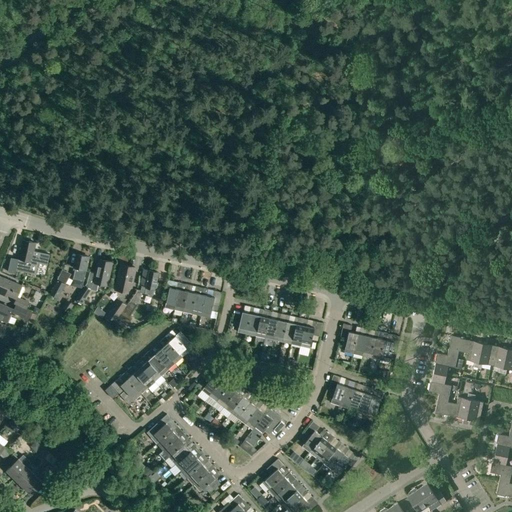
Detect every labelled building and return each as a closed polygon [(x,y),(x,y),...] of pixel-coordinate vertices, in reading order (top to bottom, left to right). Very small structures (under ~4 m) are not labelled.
[(19,259),(17,269),(35,274),(38,263),(47,265),(49,254),(34,251),(36,243),(23,240),(19,259)] [(76,268),(73,279),(84,281),(87,268),(90,258),(76,254),(73,267),(76,268)] [(87,283),(85,286),(91,289),(97,290),(98,284),(107,285),(109,278),(113,262),(100,259),(96,273),(90,272),(87,283)] [(10,261),(7,273),(15,274),(18,263),(10,261)] [(117,284),(116,289),(119,289),(123,291),(127,291),(128,287),(130,287),(135,267),(121,264),(117,284)] [(142,277),(141,285),(142,285),(141,290),(142,291),(145,292),(145,293),(153,295),(154,289),(155,289),(155,288),(157,287),(157,284),(156,283),(159,272),(149,270),(144,269),(142,277)] [(63,270),(50,294),(58,298),(71,274),(63,270)] [(0,276),(0,293),(4,295),(4,293),(16,298),(13,304),(26,309),(29,302),(17,297),(22,286),(0,276)] [(166,287),(164,293),(168,294),(165,308),(174,310),(175,305),(179,289),(180,290),(182,283),(177,282),(177,283),(168,281),(166,287)] [(175,305),(174,310),(183,312),(184,307),(188,291),(189,292),(191,285),(182,283),(180,290),(179,289),(175,305)] [(85,285),(75,300),(81,304),(91,289),(85,286),(85,285)] [(184,307),(183,312),(192,314),(193,309),(197,293),(198,294),(200,287),(195,286),(194,293),(189,292),(188,291),(184,307)] [(193,309),(192,314),(201,316),(202,311),(206,295),(207,296),(208,289),(204,288),(203,295),(198,294),(197,293),(193,309)] [(136,292),(122,312),(129,317),(130,316),(138,304),(142,291),(141,290),(137,289),(136,292)] [(202,311),(201,316),(210,318),(211,317),(212,310),(213,305),(219,306),(222,292),(213,290),(212,297),(207,296),(206,295),(202,311)] [(66,299),(61,306),(68,311),(73,303),(66,299)] [(118,299),(107,316),(115,322),(126,305),(118,299)] [(0,303),(0,318),(8,322),(12,315),(10,314),(12,310),(7,308),(8,307),(0,303)] [(16,305),(12,313),(24,317),(23,320),(33,324),(37,314),(27,310),(16,305)] [(243,312),(238,332),(247,334),(248,329),(252,314),(253,314),(255,308),(250,307),(249,313),(243,312)] [(248,329),(247,334),(256,336),(257,331),(261,316),(262,316),(263,310),(259,309),(258,315),(253,314),(252,314),(248,329)] [(257,331),(256,336),(264,338),(265,338),(266,333),(270,318),(271,318),(272,312),(268,311),(267,317),(262,316),(261,316),(257,331)] [(266,333),(265,338),(274,340),(275,335),(279,320),(280,320),(281,314),(277,313),(276,319),(271,318),(270,318),(266,333)] [(275,335),(274,340),(283,342),(284,337),(287,322),(289,322),(290,316),(286,315),(285,321),(280,320),(279,320),(275,335)] [(284,337),(283,342),(292,344),(293,339),(296,324),(298,324),(299,318),(295,317),(293,323),(289,322),(287,322),(284,337)] [(293,339),(292,344),(301,346),(302,341),(305,326),(307,326),(308,320),(304,319),(302,325),(298,324),(296,324),(293,339)] [(302,341),(301,346),(310,348),(313,335),(319,337),(322,323),(313,321),(311,327),(307,326),(305,326),(302,341)] [(343,323),(340,337),(347,339),(344,352),(353,354),(354,349),(355,349),(358,333),(360,334),(361,327),(357,326),(355,333),(349,331),(350,325),(343,323)] [(0,327),(0,343),(6,347),(10,338),(3,335),(5,330),(0,327)] [(354,349),(353,354),(362,356),(363,351),(364,351),(367,335),(369,336),(370,329),(366,329),(364,335),(360,334),(358,333),(355,349),(354,349)] [(15,330),(12,337),(23,342),(26,335),(15,330)] [(170,341),(169,342),(179,354),(182,357),(194,346),(180,331),(177,335),(172,330),(169,333),(173,338),(170,341)] [(363,351),(362,356),(371,358),(372,353),(373,353),(376,338),(378,338),(379,331),(375,331),(373,337),(369,336),(367,335),(364,351),(363,351)] [(372,353),(371,358),(380,360),(381,355),(385,340),(386,340),(388,333),(384,333),(382,339),(378,338),(376,338),(373,353),(372,353)] [(381,355),(380,360),(390,362),(392,353),(396,354),(401,336),(393,335),(391,341),(386,340),(385,340),(381,355)] [(452,335),(447,355),(457,357),(459,351),(467,353),(470,340),(460,338),(461,337),(452,335)] [(163,347),(162,348),(173,360),(175,363),(182,357),(179,354),(169,342),(170,341),(165,336),(162,339),(167,344),(163,347)] [(470,340),(467,353),(466,360),(475,362),(474,367),(477,368),(483,343),(470,340)] [(156,353),(155,354),(166,366),(168,369),(175,363),(173,360),(162,348),(163,347),(159,342),(155,345),(160,350),(156,353)] [(495,346),(483,343),(477,368),(481,369),(482,363),(491,365),(495,346)] [(507,348),(495,346),(491,365),(500,367),(499,372),(502,373),(507,348)] [(149,359),(148,360),(159,372),(162,375),(168,369),(166,366),(155,354),(156,353),(152,348),(149,351),(153,356),(149,359)] [(511,349),(507,348),(502,373),(506,374),(507,369),(511,369),(511,349)] [(41,350),(35,359),(40,362),(46,354),(41,350)] [(436,362),(434,372),(446,375),(448,366),(455,367),(457,357),(447,355),(437,353),(435,362),(436,362)] [(143,365),(141,366),(152,378),(152,379),(155,382),(162,375),(159,372),(148,360),(149,359),(145,355),(142,357),(146,362),(143,365)] [(136,372),(135,372),(145,385),(148,388),(155,382),(152,379),(152,378),(141,366),(143,365),(138,361),(135,363),(139,368),(136,372)] [(129,378),(128,379),(139,391),(138,391),(141,394),(148,388),(145,385),(135,372),(136,372),(131,367),(128,370),(132,374),(129,378)] [(215,374),(202,390),(210,396),(222,380),(223,380),(227,375),(224,373),(220,370),(216,375),(215,374)] [(444,384),(446,375),(434,372),(432,382),(430,382),(429,391),(439,393),(449,396),(451,385),(444,384)] [(117,380),(111,385),(121,395),(128,403),(133,399),(134,400),(141,394),(138,391),(139,391),(128,379),(129,378),(125,373),(121,376),(126,381),(121,385),(117,380)] [(222,380),(210,396),(217,401),(217,402),(229,385),(230,386),(234,381),(231,378),(227,375),(223,380),(222,380)] [(333,375),(329,388),(335,390),(331,403),(340,406),(341,401),(346,386),(348,387),(350,380),(346,379),(344,385),(339,383),(341,377),(333,375)] [(229,385),(217,402),(224,407),(237,391),(238,392),(242,387),(238,384),(234,381),(230,386),(229,385)] [(341,401),(340,406),(348,409),(350,404),(355,389),(356,390),(358,383),(354,382),(352,388),(348,387),(346,386),(341,401)] [(111,385),(105,390),(113,398),(118,394),(111,385)] [(350,404),(348,409),(357,412),(358,407),(364,392),(365,393),(367,386),(363,385),(361,391),(356,390),(355,389),(350,404)] [(358,407),(357,412),(365,415),(367,410),(372,395),(374,396),(376,389),(372,388),(370,394),(365,393),(364,392),(358,407)] [(237,391),(224,407),(231,413),(244,396),(245,397),(249,392),(245,390),(242,395),(238,392),(237,391)] [(367,410),(365,415),(375,418),(381,398),(382,398),(384,392),(380,391),(378,397),(374,396),(372,395),(367,410)] [(444,414),(454,416),(457,404),(448,402),(449,396),(439,393),(435,413),(444,415),(444,414)] [(458,397),(457,404),(454,416),(467,419),(472,394),(468,393),(467,399),(458,397)] [(472,394),(467,419),(479,422),(483,402),(474,400),(475,395),(472,394)] [(244,396),(231,413),(238,418),(251,402),(252,403),(256,398),(253,395),(249,400),(245,397),(244,396)] [(251,402),(238,418),(239,419),(246,424),(258,408),(259,409),(263,404),(260,401),(256,406),(252,403),(251,402)] [(194,402),(190,407),(196,412),(200,407),(194,402)] [(258,408),(246,424),(253,430),(266,414),(267,414),(271,409),(267,406),(263,412),(259,409),(258,408)] [(266,414),(253,430),(260,435),(264,430),(269,434),(273,429),(282,418),(274,412),(271,409),(267,414),(266,414)] [(167,414),(147,432),(157,444),(160,441),(172,430),(173,431),(178,427),(175,423),(170,428),(166,423),(171,419),(167,414)] [(215,420),(212,424),(217,429),(221,425),(215,420)] [(309,437),(308,439),(302,446),(309,452),(312,449),(322,436),(323,437),(327,432),(324,429),(320,435),(317,432),(320,428),(313,423),(305,433),(309,437)] [(25,438),(30,433),(26,430),(21,435),(25,438)] [(160,441),(157,444),(163,451),(166,448),(178,437),(179,438),(184,433),(181,430),(176,435),(173,431),(172,430),(160,441)] [(34,436),(30,433),(25,438),(29,442),(34,436)] [(511,447),(511,436),(509,436),(498,434),(496,443),(497,443),(495,453),(508,456),(510,447),(511,447)] [(309,452),(317,458),(319,455),(329,442),(330,443),(334,438),(331,435),(327,440),(323,437),(322,436),(312,449),(309,452)] [(163,451),(159,454),(165,461),(169,457),(172,454),(173,454),(184,444),(185,445),(190,440),(188,437),(183,442),(179,438),(178,437),(166,448),(163,451)] [(42,446),(36,441),(30,446),(36,452),(42,446)] [(317,458),(324,463),(326,460),(337,447),(338,448),(342,443),(338,441),(334,446),(330,443),(329,442),(319,455),(317,458)] [(172,454),(169,457),(175,464),(179,461),(191,450),(192,452),(196,447),(194,444),(189,448),(185,445),(184,444),(173,454),(172,454)] [(252,446),(248,452),(252,456),(256,449),(252,446)] [(324,463),(331,469),(334,466),(344,453),(345,454),(349,449),(345,446),(341,451),(338,448),(337,447),(326,460),(324,463)] [(179,461),(175,464),(181,471),(185,468),(197,457),(198,458),(203,454),(200,451),(195,455),(192,452),(191,450),(179,461)] [(45,457),(48,461),(53,456),(50,452),(45,457)] [(356,455),(353,452),(349,457),(345,454),(344,453),(334,466),(331,469),(339,475),(351,459),(352,460),(356,455)] [(490,472),(500,475),(511,477),(511,470),(511,466),(506,465),(508,456),(495,453),(493,463),(492,463),(490,472)] [(18,458),(7,470),(15,478),(27,467),(31,463),(22,455),(18,458)] [(53,456),(48,461),(52,465),(57,460),(53,456)] [(349,464),(352,467),(359,459),(355,456),(349,464)] [(185,468),(181,471),(187,478),(191,475),(203,464),(204,465),(209,461),(206,457),(201,462),(198,458),(197,457),(185,468)] [(139,460),(133,465),(139,471),(145,466),(139,460)] [(271,475),(262,482),(269,489),(272,486),(284,475),(285,476),(290,472),(287,469),(286,470),(282,473),(280,470),(284,467),(278,460),(267,470),(271,475)] [(191,475),(187,478),(193,485),(197,482),(209,471),(210,472),(215,467),(212,464),(207,469),(204,465),(203,464),(191,475)] [(146,467),(141,472),(147,477),(151,473),(154,470),(148,465),(146,467)] [(15,478),(23,487),(35,475),(27,467),(15,478)] [(197,482),(193,485),(194,485),(200,491),(205,487),(210,493),(220,484),(216,479),(221,474),(218,471),(213,476),(210,472),(209,471),(197,482)] [(43,483),(35,475),(23,487),(31,495),(43,483)] [(272,486),(269,489),(275,496),(278,493),(290,482),(291,483),(296,479),(293,476),(288,480),(285,476),(284,475),(272,486)] [(511,483),(509,483),(511,477),(500,475),(496,494),(505,496),(506,495),(511,496),(511,483)] [(278,493),(275,496),(281,503),(284,500),(296,489),(297,490),(302,486),(299,483),(295,487),(291,483),(290,482),(278,493)] [(427,483),(417,489),(428,505),(429,505),(432,510),(441,504),(446,501),(440,491),(439,491),(435,494),(432,491),(427,483)] [(284,500),(281,503),(287,510),(290,506),(290,507),(302,496),(303,497),(308,493),(305,489),(301,494),(297,490),(296,489),(284,500)] [(408,495),(408,496),(409,497),(415,507),(410,510),(411,511),(418,511),(428,505),(417,489),(417,490),(415,489),(409,493),(408,495)] [(239,494),(218,511),(243,511),(245,511),(246,511),(250,507),(248,504),(243,508),(239,504),(244,500),(239,494)] [(290,506),(287,510),(288,511),(289,511),(298,511),(303,508),(307,504),(309,503),(309,504),(314,499),(312,496),(307,501),(303,497),(302,496),(290,507),(290,506)] [(398,502),(388,509),(389,511),(411,511),(410,510),(407,511),(403,511),(399,504),(398,502)]
